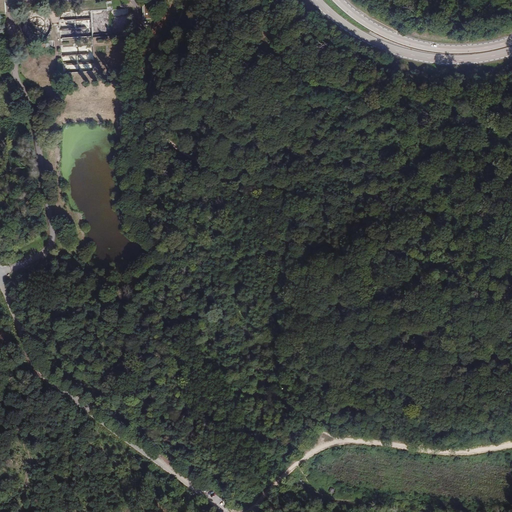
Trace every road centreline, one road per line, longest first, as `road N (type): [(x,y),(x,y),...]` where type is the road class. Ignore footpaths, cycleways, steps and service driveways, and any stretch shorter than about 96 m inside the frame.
road 1 (track): [(186,0),(148,83),(149,110),(190,158),(286,191),(293,234),(284,264),(284,388),(328,443)]
road 2 (unclassified): [(227,510),(40,369),(0,278)]
road 3 (track): [(410,402),(452,381),(483,383),(504,363),(426,330),(417,303),(484,304),(511,286)]
road 4 (secondary): [(316,0),(360,34),(414,56),(468,59),(511,50)]
road 5 (secondary): [(511,40),(469,49),(415,44),(337,0)]
road 6 (track): [(511,444),(441,450),(328,443)]
road 7 (track): [(19,84),(33,111),(52,226)]
